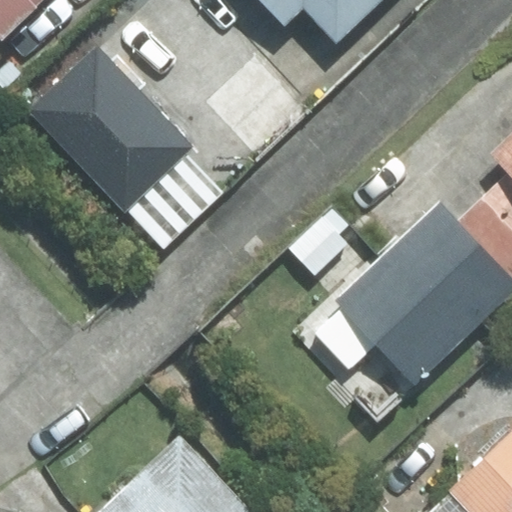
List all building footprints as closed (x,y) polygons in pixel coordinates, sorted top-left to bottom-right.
[(0,0),(0,36),(35,0),(0,0)] [(259,0),(284,25),(301,9),(334,43),(379,0),(259,0)] [(315,110),(225,17),(145,95),(207,158),(230,136),(258,165),(315,110)] [(511,130),(489,152),(508,172),(456,220),(439,200),(308,323),(351,369),(377,344),(415,384),(511,292),(511,280),(511,279),(511,130)] [(261,511),(182,429),(96,511),(77,511),(48,482),(19,511),(20,511),(261,511)] [(511,511),(511,433),(425,511),(511,511)]
